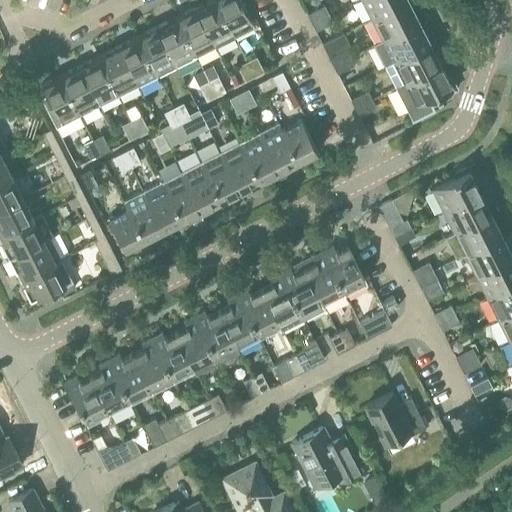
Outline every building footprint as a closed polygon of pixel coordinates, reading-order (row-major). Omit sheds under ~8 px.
[(214,45),(234,35),(231,28),(215,0),(206,0),(195,6),(214,45)] [(240,0),(215,0),(231,28),(234,35),(253,26),(240,0)] [(362,0),(371,17),(405,0),(362,0)] [(407,0),(405,0),(371,17),(382,39),(418,20),(407,0)] [(311,21),(328,12),(324,4),(307,13),(311,21)] [(195,55),(214,45),(195,6),(175,16),(195,55)] [(328,12),(311,21),(315,29),(332,21),(328,12)] [(176,65),(195,55),(175,16),(156,25),(172,58),(176,65)] [(384,65),(434,39),(424,18),(418,20),(382,39),(373,43),(384,64),(384,65)] [(157,74),(176,65),(172,58),(156,25),(137,35),(157,74)] [(333,64),(350,55),(339,34),(322,43),(333,64)] [(138,84),(157,74),(137,35),(118,45),(138,84)] [(434,39),(384,65),(395,86),(440,63),(445,60),(434,39)] [(118,94),(138,84),(118,45),(98,55),(118,94)] [(99,104),(118,94),(98,55),(79,64),(99,104)] [(246,60),(254,75),(264,70),(256,55),(246,60)] [(350,55),(333,64),(337,72),(354,64),(350,55)] [(254,75),(246,60),(236,65),(244,80),(254,75)] [(440,63),(395,86),(412,119),(433,108),(427,98),(440,92),(441,95),(456,87),(451,77),(448,78),(440,63)] [(80,113),(99,104),(79,64),(60,74),(76,106),(80,113)] [(279,90),(289,85),(281,70),(271,75),(279,90)] [(60,74),(40,84),(46,95),(41,98),(56,126),(80,113),(76,106),(60,74)] [(207,79),(215,95),(225,90),(217,74),(207,79)] [(215,95),(207,79),(198,84),(206,99),(215,95)] [(238,92),(246,107),(256,102),(248,87),(238,92)] [(354,107),(372,98),(367,90),(350,98),(354,107)] [(246,107),(238,92),(228,97),(236,112),(246,107)] [(372,98),(354,107),(359,115),(376,106),(372,98)] [(180,121),(190,116),(182,101),(173,106),(180,121)] [(171,126),(180,121),(173,106),(163,111),(169,122),(171,126)] [(217,121),(210,106),(200,111),(207,127),(217,121)] [(131,118),(138,133),(148,129),(140,113),(131,118)] [(190,116),(180,121),(188,136),(198,131),(190,116)] [(138,133),(131,118),(121,123),(129,138),(138,133)] [(282,128),(281,129),(297,160),(318,151),(301,119),(282,128)] [(169,122),(160,127),(161,130),(169,146),(188,136),(180,121),(171,126),(169,122)] [(278,122),(259,133),(278,170),(297,160),(281,129),(278,122)] [(54,153),(61,149),(50,127),(43,131),(54,153)] [(169,146),(161,130),(151,135),(159,151),(169,146)] [(92,137),(100,153),(110,148),(102,133),(92,137)] [(259,133),(239,142),(259,180),(278,170),(259,133)] [(100,153),(92,137),(82,142),(90,158),(100,153)] [(239,142),(220,152),(240,190),(259,180),(239,142)] [(123,150),(130,165),(140,161),(132,145),(123,150)] [(61,149),(54,153),(64,174),(72,170),(61,149)] [(130,165),(123,150),(113,155),(121,170),(130,165)] [(220,152),(201,161),(220,199),(240,190),(220,152)] [(0,153),(0,179),(11,174),(4,161),(0,153)] [(201,161),(181,171),(201,209),(220,200),(201,161)] [(443,210),(479,191),(472,176),(475,175),(469,164),(454,172),(456,175),(431,188),(443,210)] [(79,172),(87,187),(97,182),(89,167),(79,172)] [(75,195),(82,192),(72,170),(64,174),(75,195)] [(181,171),(162,181),(182,219),(201,209),(181,171)] [(11,174),(0,179),(0,206),(21,195),(11,174)] [(162,181),(143,190),(162,229),(182,219),(162,181)] [(143,190),(124,200),(143,238),(162,229),(143,190)] [(454,231),(490,213),(479,191),(443,210),(454,231)] [(86,216),(93,213),(82,192),(75,195),(86,216)] [(0,233),(32,217),(21,195),(0,206),(0,233)] [(393,235),(411,226),(406,218),(402,220),(392,200),(379,207),(393,235)] [(143,238),(127,206),(107,216),(124,248),(143,238)] [(32,217),(0,233),(0,235),(3,240),(0,241),(7,256),(50,235),(52,234),(41,212),(32,217)] [(93,213),(86,216),(97,238),(104,234),(93,213)] [(454,231),(445,236),(456,257),(464,253),(501,234),(490,213),(454,231)] [(411,226),(393,235),(398,243),(415,235),(411,226)] [(104,234),(97,238),(94,240),(111,273),(121,268),(104,234)] [(475,274),(511,256),(501,234),(464,253),(475,274)] [(21,276),(61,257),(50,235),(7,256),(15,271),(18,270),(21,276)] [(322,249),(344,292),(366,281),(347,243),(335,249),(332,244),(322,249)] [(304,265),(323,303),(344,292),(322,249),(312,254),(315,260),(304,265)] [(511,256),(475,274),(487,296),(511,283),(511,256)] [(61,257),(21,276),(24,283),(22,285),(29,300),(60,284),(64,292),(76,286),(61,257)] [(415,278),(432,269),(428,261),(411,269),(415,278)] [(323,303),(304,265),(292,271),(290,265),(279,271),(301,314),(323,303)] [(432,269),(415,278),(419,286),(437,277),(432,269)] [(261,287),(280,325),(301,314),(279,271),(269,276),(272,282),(261,287)] [(497,318),(511,310),(511,283),(487,296),(497,318)] [(236,292),(258,336),(280,325),(261,287),(250,293),(247,287),(236,292)] [(258,336),(236,292),(226,298),(229,303),(218,309),(237,346),(258,336)] [(398,306),(393,295),(382,301),(387,311),(398,306)] [(437,321),(454,312),(450,304),(433,313),(437,321)] [(383,308),(375,312),(359,321),(367,337),(392,324),(383,308)] [(237,346),(218,309),(207,314),(204,309),(194,314),(216,357),(218,356),(218,357),(221,360),(224,361),(227,362),(231,361),(234,359),(236,355),(236,352),(235,348),(235,347),(237,346)] [(508,339),(511,337),(511,310),(497,318),(508,339)] [(454,312),(437,321),(441,329),(459,321),(454,312)] [(216,357),(194,314),(183,319),(186,325),(175,330),(194,368),(196,367),(197,368),(199,371),(202,372),(206,373),(209,372),(212,369),(214,366),(215,363),(214,359),(214,358),(216,357)] [(337,331),(345,348),(354,343),(346,327),(337,331)] [(194,368),(175,330),(164,336),(161,330),(151,336),(173,379),(194,368)] [(345,348),(337,331),(328,336),(336,352),(345,348)] [(173,379),(151,336),(141,341),(143,347),(132,352),(151,390),(173,379)] [(294,353),(302,369),(324,359),(316,342),(294,353)] [(459,364),(476,355),(472,347),(455,355),(459,364)] [(151,390),(132,352),(121,358),(118,352),(108,357),(130,401),(151,390)] [(302,369),(294,353),(285,358),(294,374),(302,369)] [(476,355),(459,364),(463,372),(480,364),(476,355)] [(130,401),(108,357),(98,362),(101,368),(89,374),(109,411),(130,401)] [(251,375),(260,391),(269,387),(260,370),(251,375)] [(109,411),(89,374),(78,379),(76,374),(64,379),(86,423),(109,411)] [(260,391),(251,375),(243,379),(251,396),(260,391)] [(487,377),(470,385),(474,394),(491,385),(487,377)] [(413,433),(425,426),(413,401),(400,408),(392,391),(365,404),(384,442),(411,429),(413,433)] [(209,397),(217,413),(226,408),(218,392),(209,397)] [(217,413),(209,397),(200,401),(208,417),(217,413)] [(166,418),(174,434),(183,430),(175,414),(166,418)] [(174,434),(166,418),(157,423),(155,419),(142,425),(153,445),(174,434)] [(322,426),(292,441),(315,485),(341,472),(343,477),(360,469),(345,439),(335,444),(330,443),(322,426)] [(0,474),(22,463),(7,435),(4,436),(0,429),(0,474)] [(123,440),(131,456),(140,452),(132,435),(123,440)] [(131,456),(123,440),(112,446),(106,443),(96,448),(106,469),(131,456)] [(253,511),(293,511),(283,490),(272,496),(254,461),(222,477),(238,509),(249,503),(253,511)] [(298,467),(289,472),(297,488),(306,483),(298,467)] [(393,483),(386,486),(391,497),(398,493),(393,483)] [(46,511),(43,506),(41,507),(31,487),(8,499),(14,511),(46,511)] [(203,511),(198,500),(178,510),(173,501),(151,511),(203,511)]
